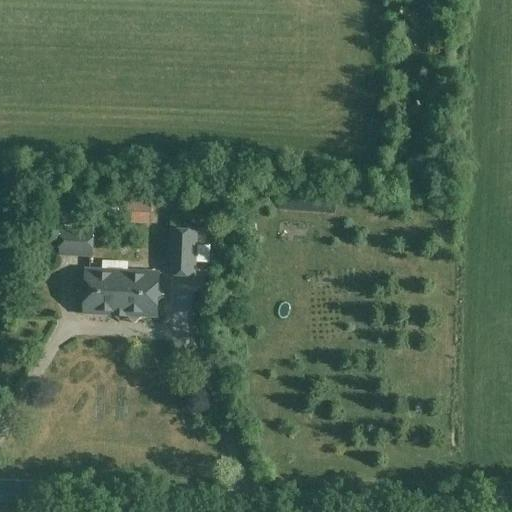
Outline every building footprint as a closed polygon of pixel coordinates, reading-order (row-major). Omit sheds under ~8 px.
[(87,203),(70,203),(69,222),(86,222),(87,203)] [(93,257),(94,233),(62,231),(61,255),(93,257)] [(194,278),(196,233),(172,232),(170,276),(194,278)] [(103,253),(103,261),(127,261),(127,253),(103,253)] [(114,317),(121,310),(123,272),(86,271),(84,316),(114,317)] [(160,274),(123,272),(121,310),(135,325),(142,318),(158,319),(158,304),(166,297),(159,289),(160,274)]
